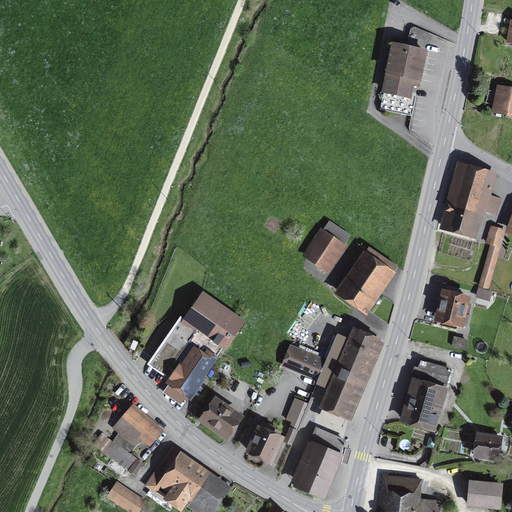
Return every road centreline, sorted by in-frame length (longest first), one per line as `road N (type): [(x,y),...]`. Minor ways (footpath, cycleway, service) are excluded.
road 1 (secondary): [(351,511),(446,144)]
road 2 (track): [(92,322),(125,288),(240,0)]
road 3 (secondary): [(98,331),(182,427),(308,511)]
road 4 (residential): [(29,511),(74,398),(76,352),(98,331)]
road 5 (secondary): [(19,201),(98,331)]
road 6 (secondary): [(446,144),(472,0)]
